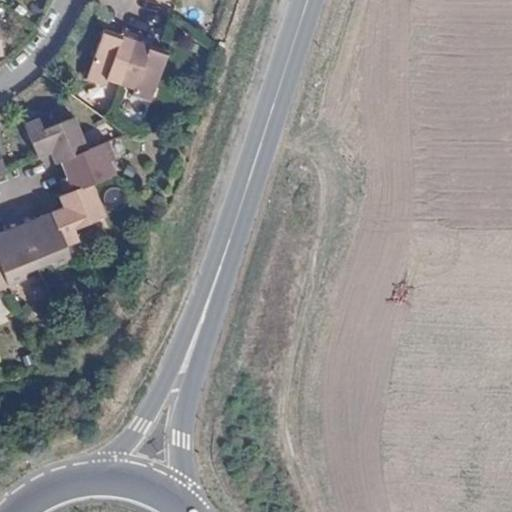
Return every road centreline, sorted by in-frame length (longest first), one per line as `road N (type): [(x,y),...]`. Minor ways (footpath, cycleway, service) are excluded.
road 1 (track): [(268,121),(329,192),(285,429),(317,511)]
road 2 (tertiary): [(309,0),(205,312)]
road 3 (tertiary): [(190,510),(181,442),(205,312)]
road 4 (tertiary): [(205,312),(140,427),(92,474)]
